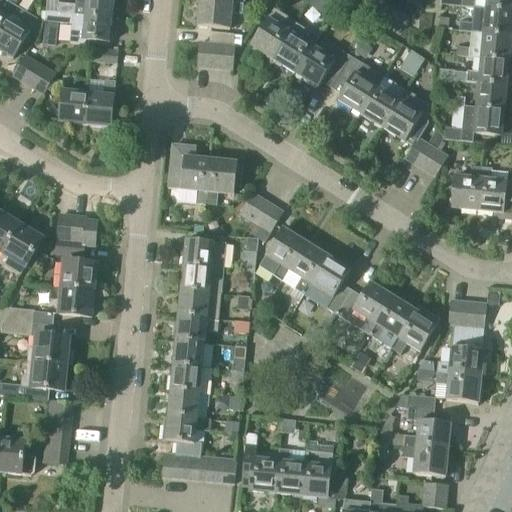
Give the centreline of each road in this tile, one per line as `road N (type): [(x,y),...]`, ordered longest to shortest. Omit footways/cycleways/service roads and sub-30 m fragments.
road 1 (residential): [(511,273),(461,267),(215,112),(157,105)]
road 2 (residential): [(112,511),(147,196)]
road 3 (residential): [(147,196),(73,188),(0,142)]
